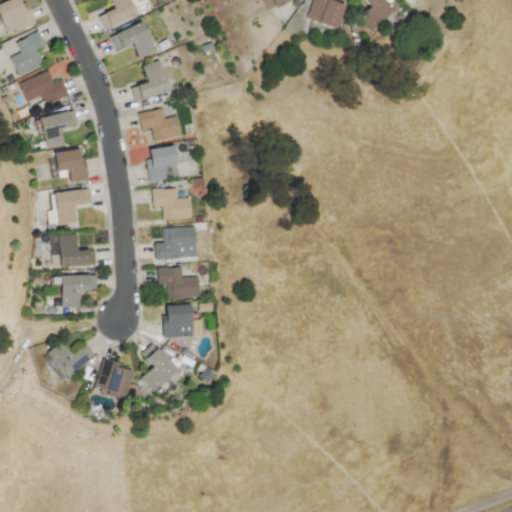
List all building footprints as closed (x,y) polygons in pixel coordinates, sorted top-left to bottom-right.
[(31,24),(21,0),(6,0),(0,2),(0,24),(3,34),(31,24)] [(109,27),(135,16),(128,0),(107,0),(112,9),(102,13),(109,27)] [(311,0),(305,19),(336,29),(345,2),(338,0),(311,0)] [(369,32),(391,10),(381,0),(361,0),(367,6),(356,18),(369,32)] [(108,35),(114,49),(130,43),(136,58),(152,52),(141,23),(108,35)] [(44,49),(36,32),(13,42),(18,53),(8,57),(16,76),(42,65),(36,52),(44,49)] [(138,99),(166,93),(159,61),(140,65),(144,83),(135,85),(138,99)] [(24,102),(39,96),(43,104),(66,95),(60,80),(51,83),(46,71),(16,83),(24,102)] [(151,141),(179,136),(175,116),(162,118),(160,109),(136,113),(139,131),(149,129),(151,141)] [(36,118),(44,150),(62,145),(58,129),(75,125),(71,110),(36,118)] [(174,164),(171,145),(146,150),(149,168),(145,168),(147,182),(165,179),(163,166),(174,164)] [(67,171),(67,182),(85,181),(83,157),(78,157),(77,150),(52,151),(53,171),(67,171)] [(160,220),(188,218),(187,198),(175,199),(174,188),(149,189),(150,207),(160,207),(160,220)] [(87,190),(48,193),(50,210),(44,211),(46,226),(73,224),(71,205),(89,204),(87,190)] [(160,228),(161,243),(152,243),(153,259),(194,258),(192,227),(160,228)] [(57,266),(93,265),(92,250),(74,251),(74,235),(48,236),(48,251),(57,250),(57,266)] [(155,268),(155,286),(164,285),(165,298),(196,297),(196,277),(180,277),(179,267),(155,268)] [(93,275),(58,275),(59,308),(78,307),(77,290),(94,290),(93,275)] [(163,306),(164,323),(160,323),(161,337),(199,336),(199,320),(189,321),(188,305),(163,306)] [(93,358),(84,344),(68,354),(60,342),(45,351),(62,377),(93,358)] [(138,378),(154,395),(177,373),(154,348),(143,359),(151,367),(138,378)] [(132,372),(121,369),(122,364),(100,359),(93,388),(127,395),(132,372)]
